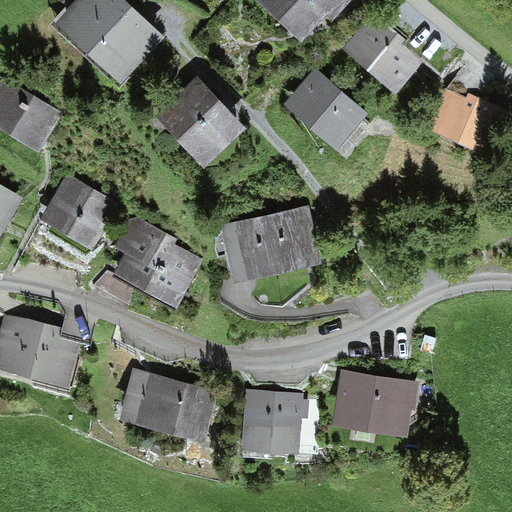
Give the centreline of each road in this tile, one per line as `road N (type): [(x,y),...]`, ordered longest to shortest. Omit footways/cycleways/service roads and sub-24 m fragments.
road 1 (residential): [(0,282),(78,300),(176,345),(254,359),(317,349),(432,294),(511,281)]
road 2 (residential): [(511,76),(413,0)]
